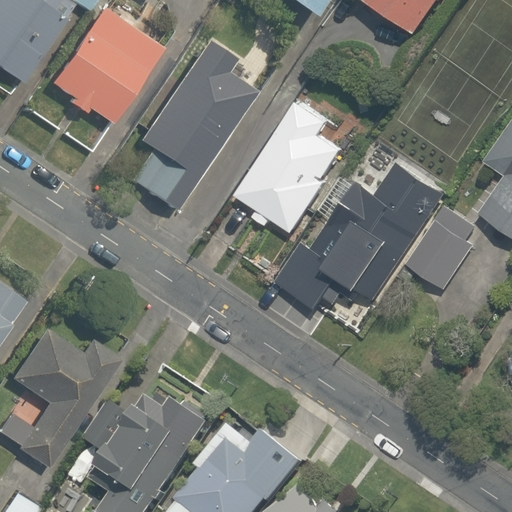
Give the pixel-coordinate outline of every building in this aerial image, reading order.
[(53,0),(0,0),(0,69),(16,80),(63,6),(53,0)] [(87,0),(68,0),(82,8),(87,0)] [(309,0),(277,0),(300,15),(309,0)] [(56,98),(82,116),(86,111),(104,123),(154,46),(93,5),(43,81),(60,92),(56,98)] [(234,82),(242,71),(194,38),(124,140),(137,149),(117,178),(164,210),(247,90),(234,82)] [(291,231),(321,182),(317,179),(338,144),(320,133),(325,124),(288,100),(230,193),(251,206),(245,215),(266,228),(272,219),(291,231)] [(511,114),(483,158),(491,163),(487,169),(499,177),(476,212),(511,235),(511,114)] [(370,193),(350,178),(334,201),(347,210),(315,255),(302,246),(275,284),(312,310),(331,283),(347,294),(371,260),(386,271),(440,196),(392,162),(370,193)] [(444,289),(472,248),(463,243),(471,230),(437,207),(401,261),(444,289)] [(0,327),(17,299),(0,289),(0,327)] [(116,360),(90,344),(87,349),(37,318),(3,375),(44,400),(30,423),(8,410),(0,422),(0,438),(49,469),(116,360)] [(116,404),(109,400),(86,437),(100,446),(94,456),(102,462),(97,469),(117,483),(97,511),(142,511),(208,410),(154,375),(137,400),(124,391),(116,404)] [(257,437),(227,411),(183,463),(192,470),(155,511),(253,511),(301,457),(265,426),(257,437)] [(346,511),(301,470),(262,511),(346,511)] [(30,511),(37,501),(4,482),(0,489),(0,511),(30,511)]
